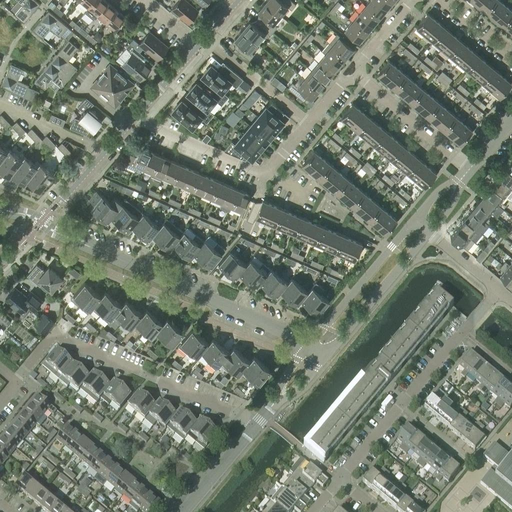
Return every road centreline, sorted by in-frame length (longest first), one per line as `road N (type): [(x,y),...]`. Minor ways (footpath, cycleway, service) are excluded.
road 1 (tertiary): [(307,344),(40,222)]
road 2 (residential): [(253,428),(55,333),(13,383)]
road 3 (residential): [(338,479),(498,290)]
road 4 (tertiary): [(413,221),(307,344)]
road 5 (tertiary): [(327,353),(428,233)]
road 6 (residential): [(467,170),(359,78)]
road 7 (residential): [(262,172),(133,120)]
road 8 (residential): [(202,40),(309,122)]
